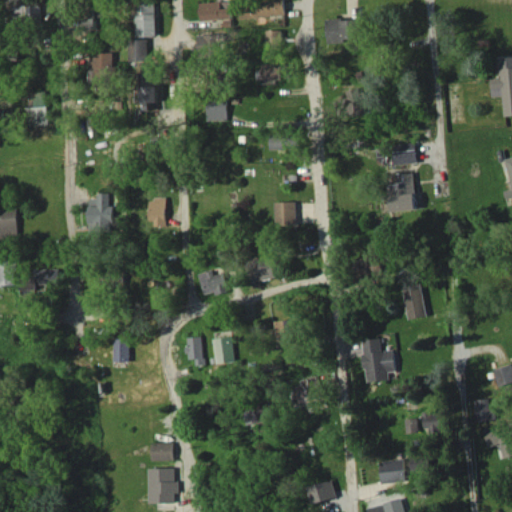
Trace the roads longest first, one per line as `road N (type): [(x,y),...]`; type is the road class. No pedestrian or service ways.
road 1 (residential): [(421,0),(475,511)]
road 2 (residential): [(305,0),(325,283),(353,511)]
road 3 (residential): [(70,416),(58,0)]
road 4 (residential): [(171,0),(182,307)]
road 5 (residential): [(182,307),(158,339),(195,511)]
road 6 (residential): [(182,307),(325,283)]
